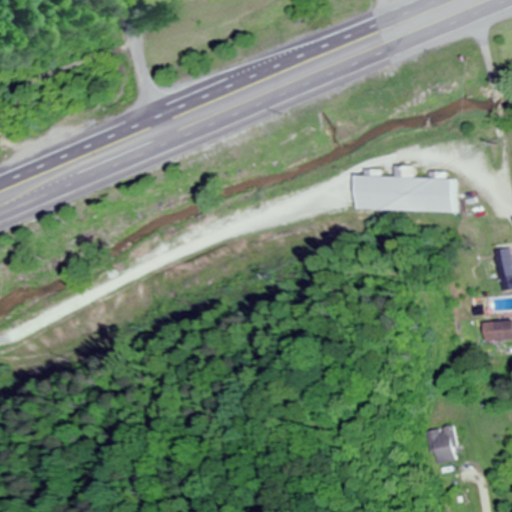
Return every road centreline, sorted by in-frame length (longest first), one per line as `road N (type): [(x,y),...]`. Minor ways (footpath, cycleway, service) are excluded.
road 1 (trunk): [(0,218),(511,4)]
road 2 (trunk): [(426,0),(0,180)]
road 3 (residential): [(183,140),(150,84),(119,0)]
